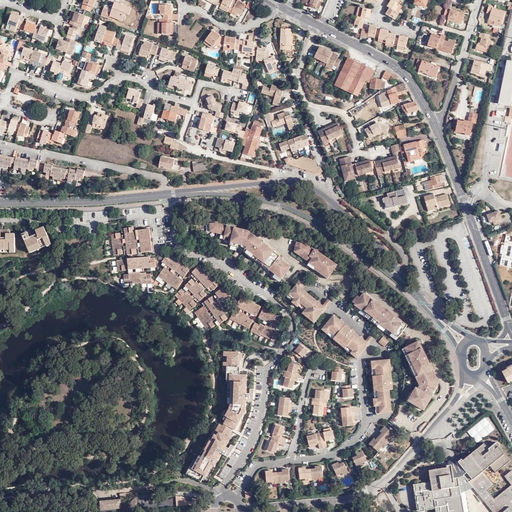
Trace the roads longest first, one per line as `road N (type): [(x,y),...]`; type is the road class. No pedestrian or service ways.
road 1 (residential): [(453,405),(383,485),(310,503),(239,506)]
road 2 (residential): [(435,124),(394,63),(267,0)]
road 3 (residential): [(508,324),(435,124)]
road 4 (residential): [(173,211),(179,238),(290,315),(281,351)]
road 5 (tertiary): [(320,224),(410,291),(461,356)]
road 6 (tertiary): [(471,339),(335,202)]
road 7 (tertiary): [(0,202),(168,193)]
road 8 (residential): [(435,124),(444,121),(480,0)]
